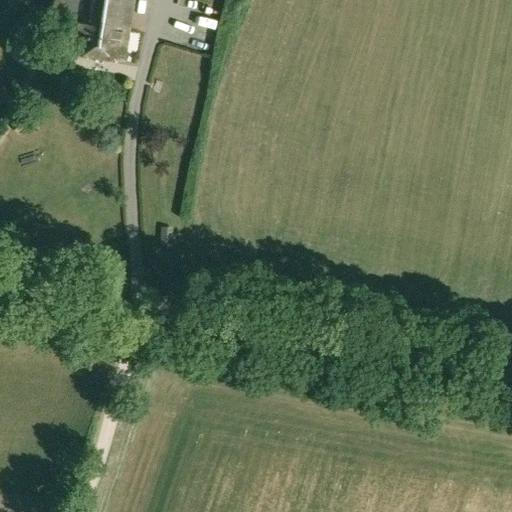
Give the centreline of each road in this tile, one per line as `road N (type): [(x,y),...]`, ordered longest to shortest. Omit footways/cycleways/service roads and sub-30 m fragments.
road 1 (unclassified): [(511,387),(143,312)]
road 2 (unknown): [(143,312),(132,150),(154,0)]
road 3 (unclassified): [(78,511),(143,312)]
road 4 (unclassified): [(143,312),(0,288)]
